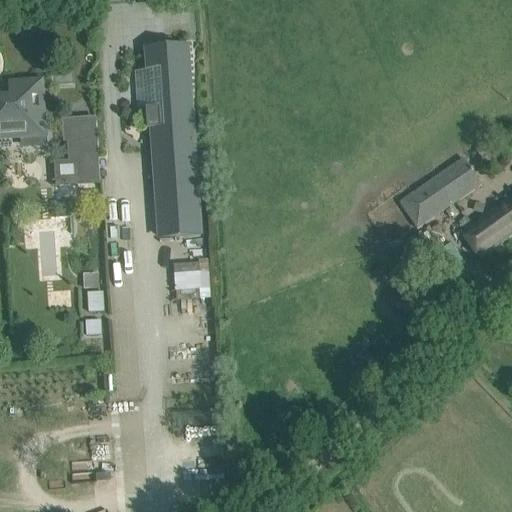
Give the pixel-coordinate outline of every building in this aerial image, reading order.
[(189,68),(134,72),(137,110),(146,109),(147,130),(153,130),(160,241),(200,238),(189,68)] [(0,137),(21,136),(22,148),(47,147),(46,134),(43,134),(41,105),(39,85),(9,87),(10,100),(0,100),(0,137)] [(95,119),(63,121),(64,143),(97,141),(95,119)] [(417,230),(432,220),(483,185),(466,159),(399,204),(417,230)] [(511,237),(511,197),(461,235),(480,261),(511,237)] [(178,296),(214,295),(213,263),(177,264),(178,296)] [(99,275),(84,275),(84,291),(100,290),(99,275)] [(101,321),(86,322),(87,337),(102,337),(101,321)] [(125,457),(101,459),(103,495),(128,493),(125,457)]
